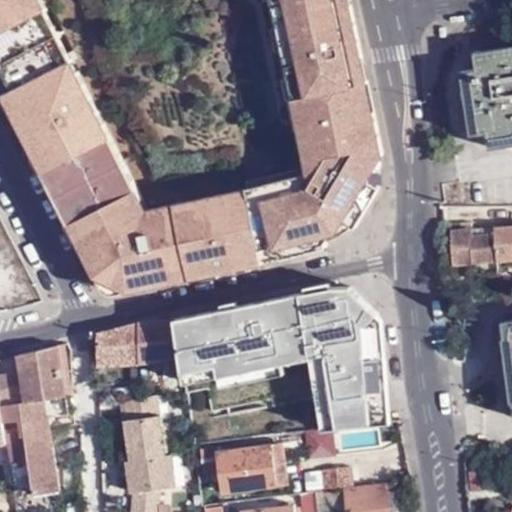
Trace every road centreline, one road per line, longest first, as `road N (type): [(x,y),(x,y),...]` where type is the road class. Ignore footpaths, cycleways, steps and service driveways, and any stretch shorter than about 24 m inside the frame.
road 1 (residential): [(77,325),(414,257)]
road 2 (tertiary): [(414,257),(440,511)]
road 3 (tertiary): [(387,14),(414,257)]
road 4 (residential): [(0,159),(77,325)]
